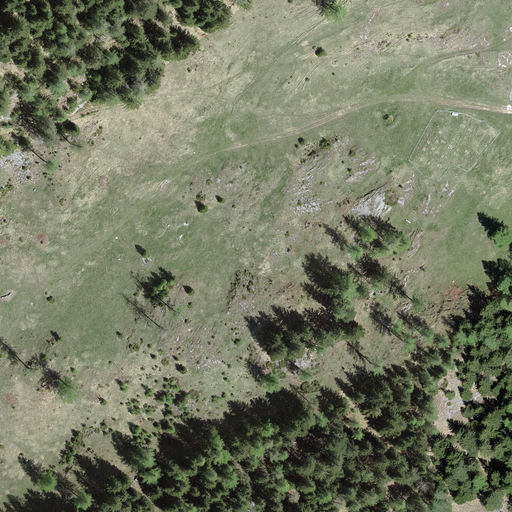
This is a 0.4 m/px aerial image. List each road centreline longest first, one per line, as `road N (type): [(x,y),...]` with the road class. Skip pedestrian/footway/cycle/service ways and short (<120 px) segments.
road 1 (track): [(511,106),(384,99),(197,163),(162,182),(48,285),(0,342)]
road 2 (track): [(347,110),(277,115),(208,95),(171,94),(61,120),(0,123)]
road 3 (track): [(511,31),(423,64),(416,75),(428,98)]
